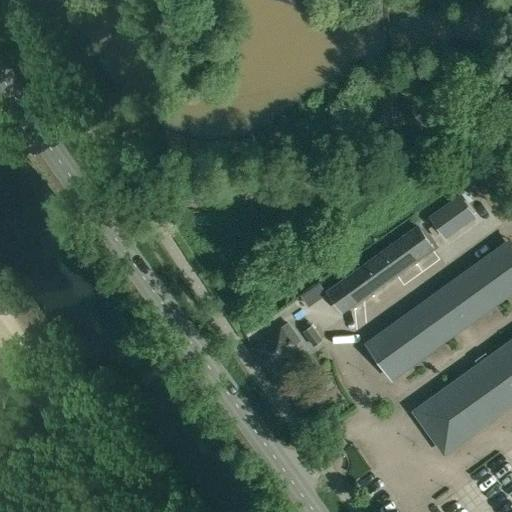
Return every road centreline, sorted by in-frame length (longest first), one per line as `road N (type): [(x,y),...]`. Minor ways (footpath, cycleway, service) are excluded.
road 1 (unclassified): [(314,511),(0,72)]
road 2 (track): [(145,511),(0,304)]
